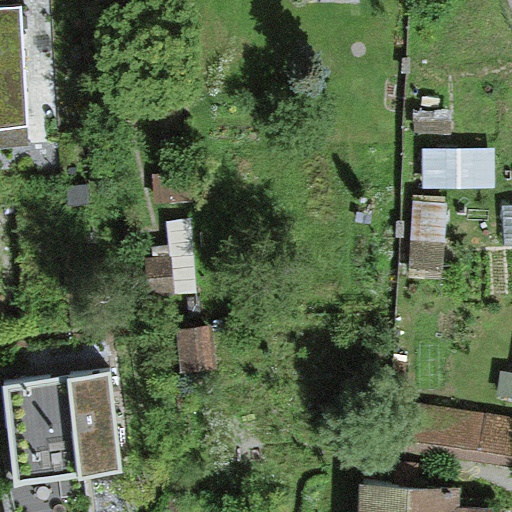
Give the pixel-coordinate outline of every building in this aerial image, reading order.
[(0,0),(0,120),(29,119),(24,2),(0,3),(0,0)] [(195,62),(162,63),(162,86),(196,83),(195,62)] [(392,148),(368,144),(365,163),(389,166),(392,148)] [(501,152),(431,153),(432,192),(502,190),(501,152)] [(194,167),(154,169),(157,199),(198,197),(194,167)] [(174,289),(171,254),(147,255),(152,293),(174,289)] [(214,317),(177,321),(183,363),(219,360),(214,317)] [(113,360),(8,370),(18,477),(123,467),(113,360)] [(511,416),(411,400),(405,445),(511,462),(511,416)] [(466,475),(364,470),(362,511),(496,511),(497,496),(465,494),(466,475)]
